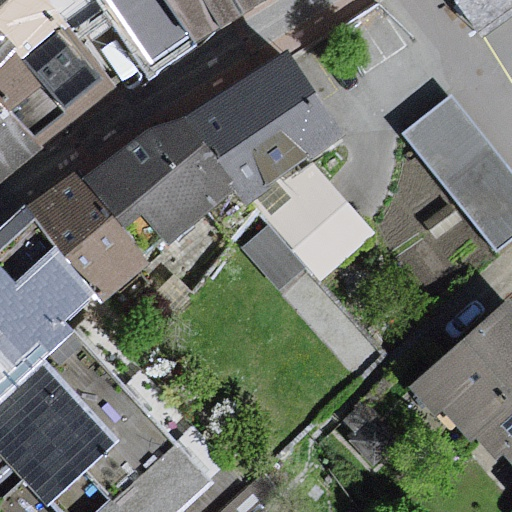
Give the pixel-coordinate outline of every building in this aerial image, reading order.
[(0,0),(0,181),(8,188),(130,89),(218,54),(304,0),(0,0)] [(511,0),(460,0),(489,39),(511,21),(511,0)] [(342,151),(296,70),(93,186),(82,175),(38,212),(0,245),(0,443),(64,511),(213,511),(236,491),(90,328),(166,269),(142,237),(159,223),(184,249),(342,151)] [(511,248),(511,167),(463,101),(412,139),(499,258),(511,248)] [(270,233),(247,255),(281,293),(305,272),(270,233)] [(448,407),(472,435),(478,429),(499,454),(504,450),(511,459),(511,300),(415,385),(440,414),(448,407)] [(277,490),(262,473),(218,511),(265,511),(259,505),(277,490)]
